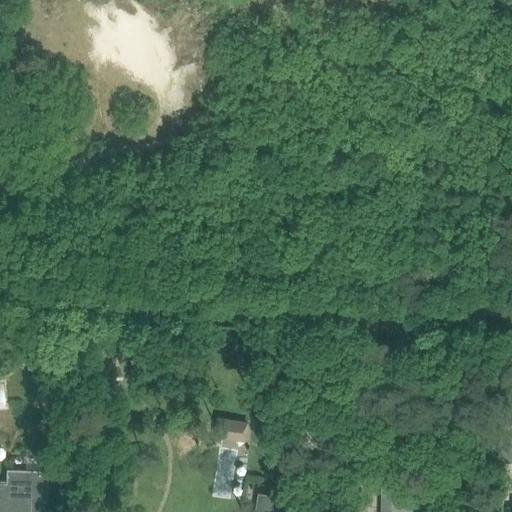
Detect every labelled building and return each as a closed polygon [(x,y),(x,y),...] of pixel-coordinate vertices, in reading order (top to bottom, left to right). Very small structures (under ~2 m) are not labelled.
[(93,383),(111,383),(111,345),(93,345),(93,383)] [(65,396),(77,397),(78,384),(66,383),(65,396)] [(500,424),(500,439),(499,439),(498,464),(511,464),(511,417),(500,417),(500,424)] [(217,418),(214,436),(244,441),(247,423),(217,418)] [(0,511),(45,511),(47,470),(43,470),(44,458),(26,457),(26,469),(6,468),(6,482),(0,482),(0,511)] [(445,511),(446,491),(384,488),(382,511),(445,511)] [(258,494),(255,511),(278,511),(280,497),(258,494)] [(293,511),(308,511),(309,500),(295,499),(293,511)]
